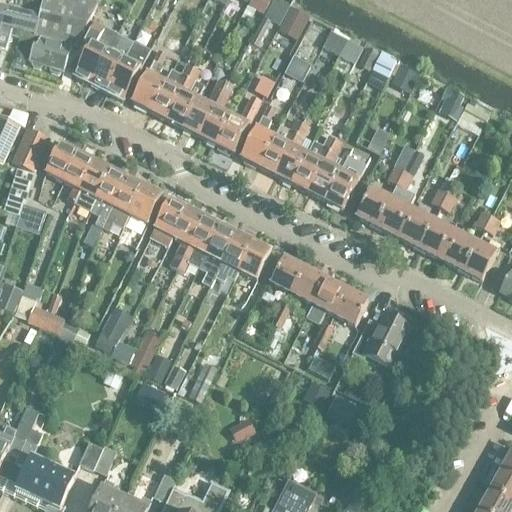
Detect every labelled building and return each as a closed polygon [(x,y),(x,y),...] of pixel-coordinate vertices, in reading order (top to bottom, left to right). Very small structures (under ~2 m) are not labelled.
[(98,5),(91,3),(78,0),(43,0),(39,17),(34,36),(33,38),(40,40),(77,50),(98,5)] [(263,17),(271,0),(251,0),(247,9),(263,17)] [(279,23),(288,6),(277,0),(273,0),(264,18),(276,24),(277,22),(279,23)] [(0,27),(34,36),(39,17),(0,6),(0,27)] [(297,42),(310,18),(291,7),(278,31),(297,42)] [(270,25),(263,21),(249,46),(257,50),(257,49),(259,50),(262,44),(260,43),(270,25)] [(90,88),(116,38),(111,35),(111,34),(93,25),(83,45),(90,48),(74,79),(90,88)] [(337,59),(345,42),(330,35),(322,51),(337,59)] [(90,88),(107,96),(132,46),(124,42),(116,38),(90,88)] [(71,51),(40,40),(37,51),(33,50),(29,63),(32,65),(31,66),(32,69),(39,71),(41,70),(42,68),(50,71),(49,72),(50,75),(57,77),(60,75),(60,74),(63,75),(68,62),(67,62),(71,51)] [(354,68),(363,51),(345,42),(337,59),(354,68)] [(150,55),(138,48),(132,46),(107,96),(123,105),(140,73),(150,55)] [(366,50),(357,69),(370,75),(379,57),(366,50)] [(11,64),(24,68),(26,61),(22,54),(16,52),(11,64)] [(132,106),(136,108),(134,111),(145,116),(146,114),(150,115),(165,85),(157,81),(163,69),(161,68),(166,58),(158,53),(153,64),(132,106)] [(372,74),(388,82),(396,65),(392,63),(393,62),(390,61),(390,60),(381,55),(372,74)] [(419,77),(398,66),(388,86),(399,92),(407,75),(417,81),(419,77)] [(150,115),(166,124),(193,71),(186,68),(180,78),(171,74),(165,85),(150,115)] [(204,90),(195,86),(200,75),(193,71),(166,124),(182,132),(198,102),(204,90)] [(439,88),(419,77),(417,81),(412,91),(432,102),(439,88)] [(273,87),(262,81),(255,95),(266,100),(273,87)] [(199,141),(226,88),(218,84),(213,95),(212,95),(207,106),(198,102),(182,132),(199,141)] [(199,141),(215,149),(231,118),(222,114),(227,104),(233,92),(226,88),(199,141)] [(464,100),(446,91),(441,100),(459,109),(464,100)] [(239,123),(232,119),(231,118),(215,149),(219,151),(218,153),(228,158),(229,156),(234,158),(261,106),(251,101),(239,123)] [(489,119),(474,111),(477,105),(471,102),(468,108),(467,107),(464,114),(486,125),(489,119)] [(255,170),(258,171),(274,140),(265,135),(271,124),(270,124),(275,113),(267,109),(262,120),(241,162),(244,164),(243,167),(254,172),(255,170)] [(21,128),(0,119),(0,167),(2,168),(21,128)] [(275,180),(302,127),(294,123),(289,134),(280,129),(274,140),(258,171),(275,180)] [(275,180),(292,188),(313,146),(304,141),(309,131),(302,127),(275,180)] [(11,166),(34,176),(49,142),(26,132),(11,166)] [(390,138),(378,132),(367,153),(379,160),(390,138)] [(292,188),(308,197),(335,144),(328,140),(322,150),(313,146),(292,188)] [(308,197),(325,205),(346,165),(336,159),(342,148),(335,144),(308,197)] [(45,178),(60,186),(75,155),(77,152),(66,147),(64,149),(60,147),(45,178)] [(415,154),(414,154),(405,149),(393,171),(403,176),(415,154)] [(415,154),(403,176),(413,181),(424,159),(415,154)] [(67,220),(68,220),(70,221),(76,209),(98,166),(75,155),(60,186),(72,192),(66,203),(69,204),(68,207),(72,210),(67,220)] [(337,215),(339,212),(343,214),(359,183),(349,178),(354,169),(346,165),(325,205),(328,207),(327,209),(337,215)] [(87,215),(109,172),(98,166),(76,209),(87,215)] [(393,171),(386,185),(396,190),(403,176),(393,171)] [(34,178),(17,172),(3,215),(19,219),(23,208),(25,208),(34,178)] [(109,172),(87,215),(99,221),(94,229),(102,233),(128,182),(109,172)] [(413,181),(403,176),(396,190),(405,195),(413,181)] [(128,182),(102,233),(108,236),(113,228),(123,234),(129,221),(145,191),(128,182)] [(147,192),(145,191),(129,221),(147,230),(162,200),(158,197),(159,195),(149,190),(147,192)] [(392,202),(371,191),(356,221),(377,232),(392,202)] [(430,207),(439,212),(447,198),(437,193),(430,207)] [(447,198),(439,212),(449,217),(456,203),(447,198)] [(150,242),(158,246),(168,251),(172,243),(188,212),(184,210),(185,208),(174,202),(173,205),(169,203),(154,234),(150,242)] [(408,210),(392,202),(377,232),(398,243),(413,213),(416,214),(419,208),(411,205),(408,210)] [(38,238),(46,215),(23,208),(15,231),(38,238)] [(169,270),(177,274),(204,221),(188,212),(172,243),(180,247),(169,270)] [(398,243),(419,253),(434,223),(416,214),(413,213),(398,243)] [(474,229),(483,234),(491,221),(481,215),(474,229)] [(204,221),(177,274),(184,278),(189,268),(198,273),(221,229),(204,221)] [(491,221),(483,234),(493,239),(500,226),(491,221)] [(455,234),(434,223),(419,253),(440,264),(455,234)] [(211,291),(215,282),(238,238),(221,229),(198,273),(207,277),(202,286),(211,291)] [(476,245),(455,234),(440,264),(461,275),(476,245)] [(238,277),(239,277),(254,246),(238,238),(215,282),(224,287),(226,281),(234,285),(238,277)] [(256,247),(254,246),(239,277),(256,285),(271,255),(266,253),(268,250),(257,245),(256,247)] [(497,256),(476,245),(461,275),(481,286),(497,256)] [(270,288),(291,299),(305,272),(284,261),(270,288)] [(511,271),(511,274),(499,297),(511,303),(511,271)] [(312,310),(326,283),(305,272),(291,299),(312,310)] [(333,321),(347,294),(326,283),(312,310),(333,321)] [(26,285),(22,298),(39,302),(42,289),(26,285)] [(2,293),(0,297),(0,311),(12,317),(19,299),(2,293)] [(368,304),(347,294),(333,321),(354,332),(368,304)] [(41,333),(54,298),(47,316),(37,311),(39,306),(34,305),(26,325),(41,333)] [(41,333),(55,339),(63,322),(53,318),(60,300),(54,298),(41,333)] [(26,325),(34,305),(21,300),(14,319),(26,325)] [(276,317),(285,322),(291,311),(281,307),(276,317)] [(280,333),(285,322),(276,317),(270,328),(280,333)] [(110,360),(110,361),(125,331),(128,326),(110,318),(95,350),(111,358),(110,360)] [(369,323),(352,357),(363,363),(365,359),(389,372),(390,369),(400,375),(408,359),(398,354),(409,331),(385,319),(380,329),(369,323)] [(69,346),(77,331),(64,325),(65,323),(63,322),(55,339),(69,346)] [(332,333),(323,328),(317,339),(327,344),(332,333)] [(77,331),(69,346),(72,347),(74,344),(84,349),(89,338),(77,331)] [(128,367),(129,368),(139,347),(138,346),(135,353),(122,347),(128,333),(125,331),(110,361),(127,369),(128,367)] [(321,354),(327,344),(317,339),(312,350),(321,354)] [(139,347),(129,368),(137,372),(147,350),(139,347)] [(328,382),(336,364),(316,354),(308,372),(328,382)] [(175,393),(186,373),(158,357),(147,377),(175,393)] [(204,367),(188,401),(200,407),(216,373),(204,367)] [(302,400),(322,410),(331,392),(311,382),(302,400)] [(372,403),(365,399),(366,398),(354,392),(354,394),(347,390),(343,398),(367,411),(372,403)] [(370,417),(336,399),(326,419),(360,437),(370,417)] [(6,430),(2,438),(0,436),(0,471),(15,439),(25,444),(31,433),(38,417),(27,411),(16,435),(6,430)] [(236,444),(255,433),(248,420),(229,430),(236,444)] [(14,467),(26,472),(15,495),(48,510),(46,511),(60,511),(75,480),(54,471),(55,468),(44,464),(44,466),(32,460),(42,438),(31,433),(25,444),(14,467)] [(93,476),(93,474),(103,453),(89,446),(78,469),(93,476)] [(105,480),(116,457),(104,451),(103,453),(93,474),(105,480)] [(511,453),(501,472),(511,478),(511,453)] [(511,478),(501,472),(490,493),(511,505),(511,478)] [(153,501),(166,507),(166,508),(174,492),(173,492),(177,484),(164,478),(153,501)] [(91,511),(119,511),(125,500),(112,494),(115,488),(105,483),(91,511)] [(174,492),(166,508),(167,508),(165,511),(220,511),(229,494),(210,485),(201,504),(185,496),(184,497),(174,492)] [(275,511),(309,511),(315,501),(288,487),(275,511)] [(479,511),(511,511),(511,505),(490,493),(479,511)] [(125,500),(119,511),(147,511),(151,504),(141,500),(139,506),(125,500)] [(372,511),(352,501),(346,511),(372,511)]
